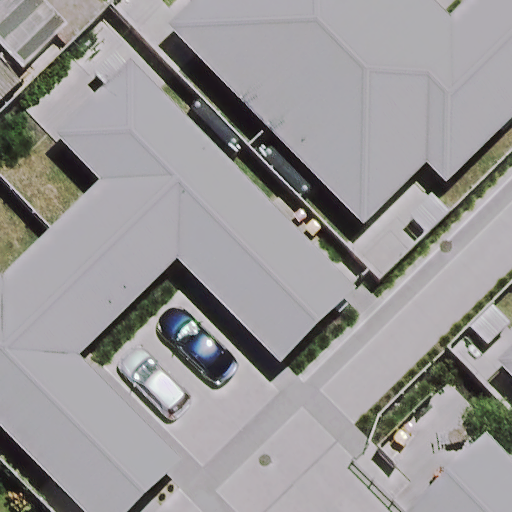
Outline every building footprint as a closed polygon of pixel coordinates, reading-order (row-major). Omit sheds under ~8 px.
[(77,0),(0,0),(0,70),(10,82),(90,14),(77,0)] [(185,0),(155,30),(196,72),(149,118),(193,163),(250,108),(294,154),(327,123),(388,185),(509,68),(468,26),(493,2),(490,0),(185,0)] [(145,115),(96,63),(19,136),(69,188),(145,115)] [(364,333),(263,241),(175,337),(204,364),(147,425),(219,491),(364,333)] [(511,441),(488,465),(511,489),(511,441)] [(399,511),(332,445),(265,511),(399,511)]
